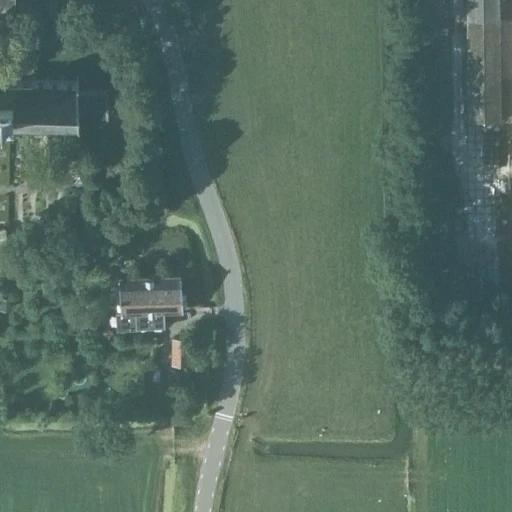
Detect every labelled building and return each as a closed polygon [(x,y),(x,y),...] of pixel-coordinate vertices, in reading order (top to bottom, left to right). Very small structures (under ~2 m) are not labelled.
[(0,0),(0,23),(22,23),(20,0),(0,0)] [(466,0),(468,120),(482,119),(499,119),(497,0),(466,0)] [(0,124),(4,125),(4,129),(7,129),(7,125),(33,125),(33,129),(36,129),(36,125),(47,126),(47,129),(51,130),(51,126),(62,126),(62,130),(65,130),(65,126),(76,127),(77,130),(80,129),(79,114),(105,113),(105,114),(108,114),(108,89),(105,89),(105,90),(79,90),(79,76),(76,76),(76,79),(64,79),(64,76),(60,76),(61,79),(50,79),(50,76),(46,76),(46,79),(35,79),(35,76),(32,76),(32,79),(19,79),(19,76),(16,76),(16,79),(12,79),(6,79),(6,76),(3,76),(3,79),(0,79),(0,124)] [(181,273),(119,277),(122,312),(134,311),(135,326),(151,325),(165,325),(164,309),(183,308),(181,273)] [(190,337),(172,336),(171,362),(190,363),(190,337)]
